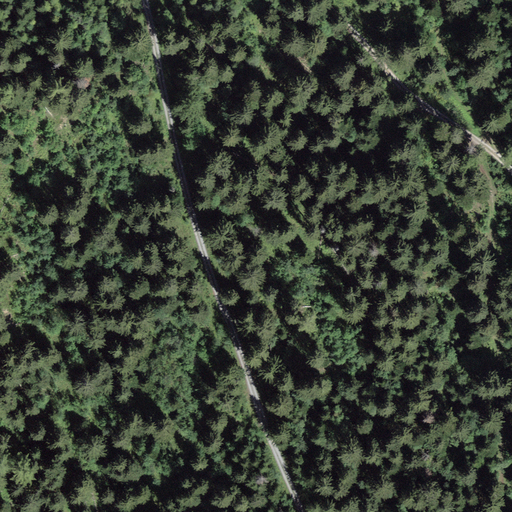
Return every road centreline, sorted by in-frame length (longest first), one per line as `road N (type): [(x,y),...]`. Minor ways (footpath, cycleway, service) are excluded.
road 1 (track): [(143,0),(181,190),(298,511)]
road 2 (track): [(511,171),(430,115),(322,0)]
